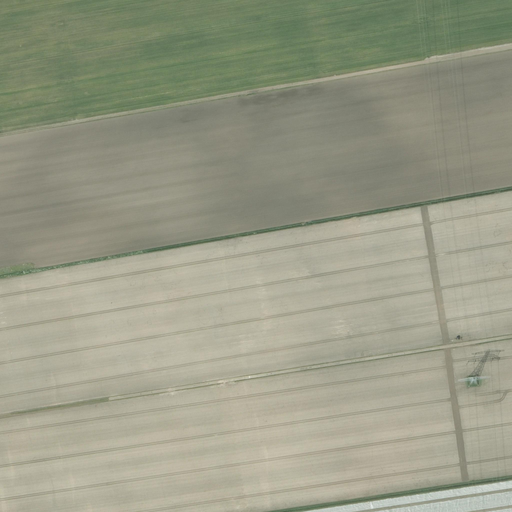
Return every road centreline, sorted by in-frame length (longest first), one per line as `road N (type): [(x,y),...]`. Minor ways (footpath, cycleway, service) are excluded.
road 1 (track): [(0,134),(511,46)]
road 2 (track): [(109,399),(511,337)]
